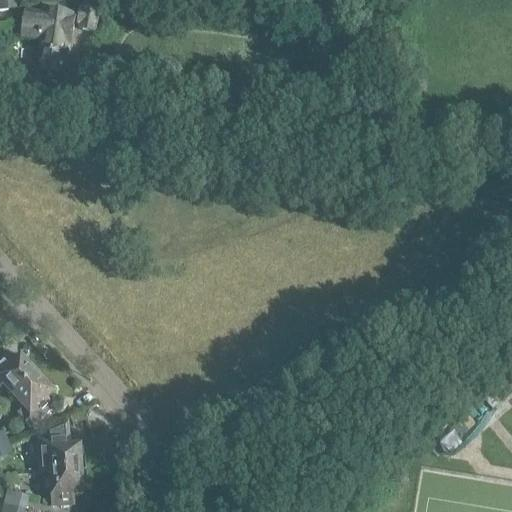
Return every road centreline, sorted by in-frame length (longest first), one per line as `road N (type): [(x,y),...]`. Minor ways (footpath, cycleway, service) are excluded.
road 1 (track): [(401,0),(404,148),(277,143),(86,112)]
road 2 (residential): [(146,511),(131,411),(0,262)]
